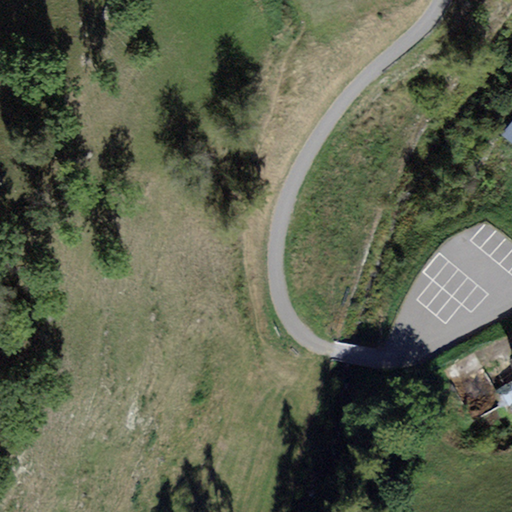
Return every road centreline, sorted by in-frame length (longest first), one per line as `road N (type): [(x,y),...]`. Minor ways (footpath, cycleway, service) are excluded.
road 1 (unclassified): [(440,0),(335,112),(282,215),(281,303),(302,336),(332,352)]
road 2 (residential): [(332,352),(373,359),(511,306)]
